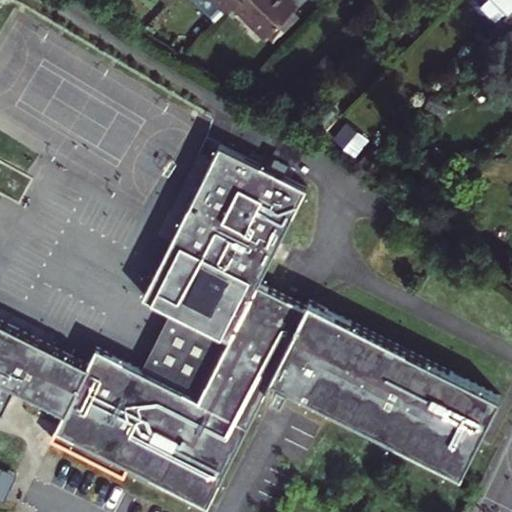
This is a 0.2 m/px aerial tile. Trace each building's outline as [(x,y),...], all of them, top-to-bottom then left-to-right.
[(200,0),(220,20),(237,2),(239,0),(200,0)] [(239,0),(237,2),(269,35),(300,4),(295,0),(239,0)] [(511,0),(495,0),(510,14),(511,12),(511,0)] [(484,40),(469,55),(480,67),(496,51),(484,40)] [(327,53),(313,67),(331,85),(344,71),(327,53)] [(500,394),(310,298),(307,304),(287,293),(258,279),(279,239),(306,185),(222,143),(146,293),(171,306),(140,366),(99,345),(89,363),(0,317),(0,374),(67,409),(58,426),(209,502),(272,375),(461,469),(500,394)]
